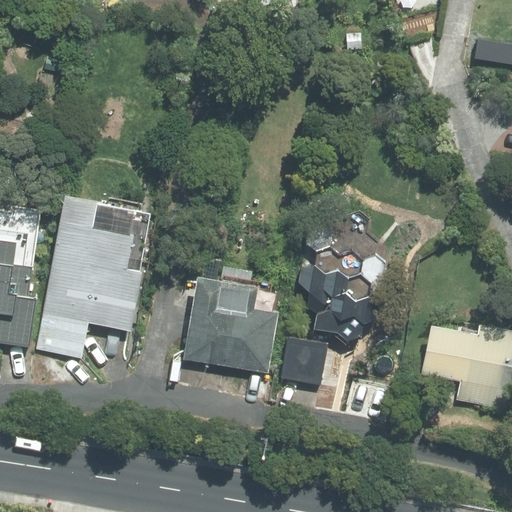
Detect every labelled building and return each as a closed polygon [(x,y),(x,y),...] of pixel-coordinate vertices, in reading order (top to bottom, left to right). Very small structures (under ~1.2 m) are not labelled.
[(426,22),(402,32),(416,63),(440,52),(426,22)] [(161,204),(70,187),(41,346),(86,354),(93,319),(138,327),(161,204)] [(37,227),(0,222),(0,339),(33,344),(40,295),(32,294),(36,265),(32,264),(37,227)] [(393,255),(318,241),(314,262),(307,260),(299,300),(323,304),(319,327),(369,336),(373,315),(382,317),(393,255)] [(266,282),(204,271),(189,355),(273,370),(284,308),(262,304),(266,282)] [(482,330),(438,321),(427,371),(465,379),(461,396),(509,407),(511,390),(511,326),(484,321),(482,330)] [(338,344),(296,336),(289,372),(331,380),(338,344)]
